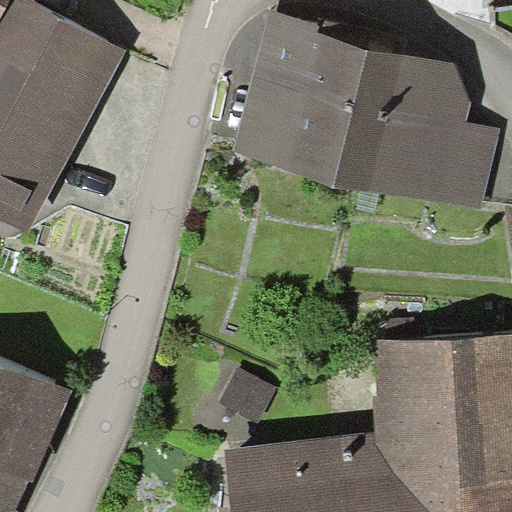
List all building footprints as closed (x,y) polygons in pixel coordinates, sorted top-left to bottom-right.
[(0,0),(0,63),(93,113),(124,50),(35,2),(30,0),(8,0),(7,4),(0,0)] [(270,8),(236,149),(483,207),(501,128),(467,120),(472,100),(454,60),(321,29),(323,21),(270,8)] [(0,212),(31,229),(93,113),(0,63),(0,212)] [(511,511),(511,331),(375,338),(379,393),(374,394),(376,433),(379,470),(461,466),(464,511),(511,511)] [(0,511),(12,511),(69,391),(0,358),(0,511)] [(278,388),(238,366),(220,400),(260,422),(278,388)] [(464,511),(461,466),(379,470),(376,433),(226,447),(233,511),(464,511)]
